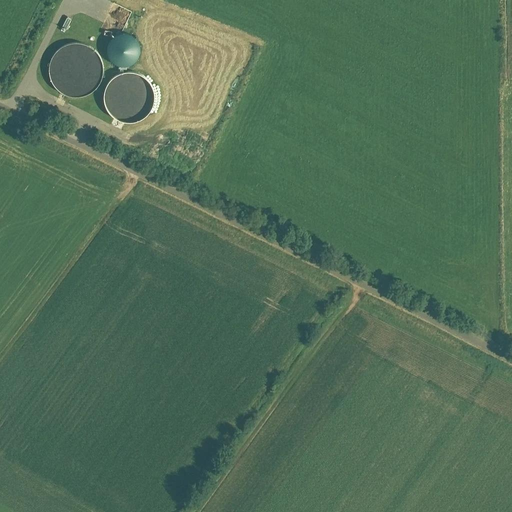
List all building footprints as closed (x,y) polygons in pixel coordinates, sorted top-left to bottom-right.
[(139,55),(141,50),(142,44),(140,38),(137,34),(133,30),(128,28),(122,27),(116,29),(111,33),(107,38),(106,43),(106,49),(109,55),(113,59),(118,62),(124,63),(130,62),(135,59),(139,55)] [(98,81),(101,74),(102,65),(100,57),(96,50),(89,44),(81,41),(73,40),(64,43),(57,48),(52,56),(49,64),(50,73),(54,81),(60,88),(68,92),(76,93),(84,92),(92,88),(98,81)] [(150,110),(154,102),(155,94),(153,85),(148,78),(142,72),(134,69),(125,69),(117,71),(109,77),(104,84),(102,92),(103,101),(106,110),(112,116),(120,120),(129,121),(137,120),(144,116),(150,110)] [(209,147),(217,129),(205,123),(201,131),(201,132),(197,141),(209,147)] [(194,141),(198,129),(194,128),(189,140),(194,141)]
